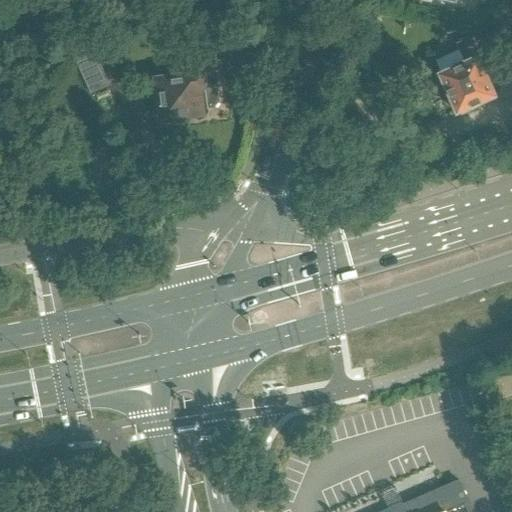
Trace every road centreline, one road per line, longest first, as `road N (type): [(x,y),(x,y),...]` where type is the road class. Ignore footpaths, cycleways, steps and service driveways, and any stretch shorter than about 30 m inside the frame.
road 1 (primary): [(213,354),(511,265)]
road 2 (track): [(125,234),(20,0)]
road 3 (tertiary): [(236,229),(276,159),(308,0)]
road 4 (unclassified): [(236,229),(161,229),(0,256)]
road 5 (primary): [(169,301),(0,337)]
road 6 (primary): [(386,243),(226,287)]
road 7 (primary): [(0,401),(160,367)]
road 8 (secondary): [(224,511),(211,412),(213,354)]
road 9 (primary): [(386,243),(236,229)]
road 10 (secondary): [(160,367),(157,419),(179,511)]
road 11 (primary): [(511,205),(386,243)]
